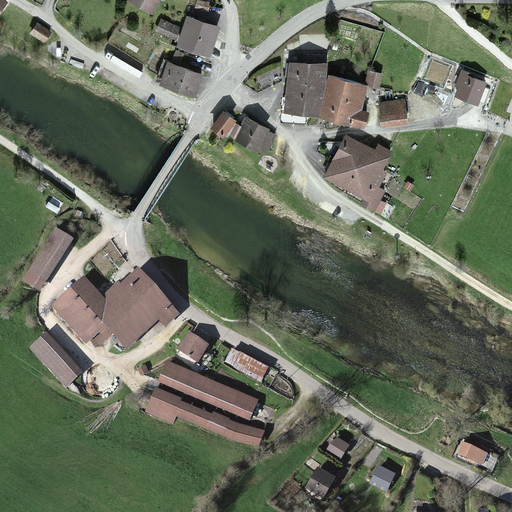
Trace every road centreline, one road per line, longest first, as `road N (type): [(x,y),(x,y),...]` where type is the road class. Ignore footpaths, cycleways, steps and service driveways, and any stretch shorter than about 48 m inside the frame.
road 1 (tertiary): [(511,494),(386,435),(188,310),(148,268),(133,232)]
road 2 (residential): [(201,115),(83,50),(18,0)]
road 3 (residential): [(501,129),(444,121),(321,132),(300,146)]
road 4 (track): [(511,304),(369,215)]
road 5 (unclassified): [(133,232),(0,139)]
road 6 (tertiary): [(228,84),(307,16),(349,0)]
road 7 (tertiary): [(133,232),(201,115)]
